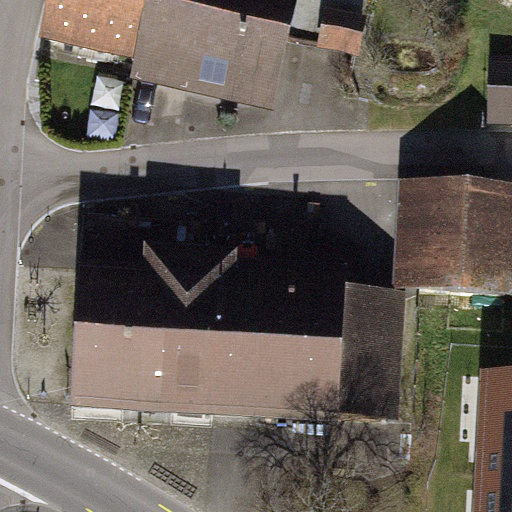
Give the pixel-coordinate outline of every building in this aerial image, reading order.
[(50,0),(39,55),(288,107),(310,0),(50,0)] [(360,28),(316,19),(308,57),(352,67),(360,28)] [(511,76),(497,77),(498,131),(511,130),(511,76)] [(511,196),(397,192),(393,296),(511,301),(511,196)] [(67,270),(57,418),(319,436),(320,421),(391,426),(400,302),(328,297),(330,276),(227,269),(227,261),(114,254),(113,273),(67,270)] [(485,511),(511,511),(511,387),(492,386),(485,511)]
